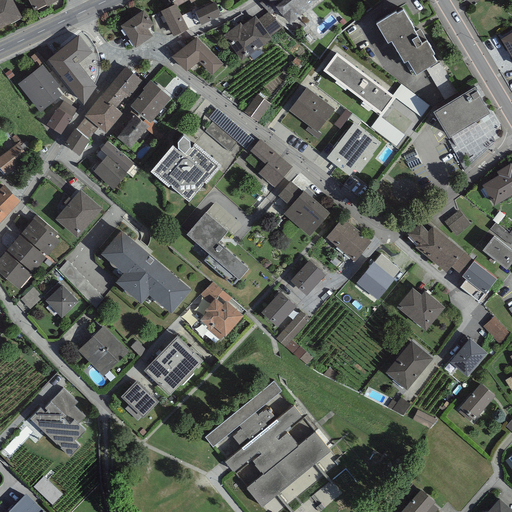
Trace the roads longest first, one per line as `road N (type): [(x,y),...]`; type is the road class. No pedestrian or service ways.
road 1 (residential): [(511,146),(422,218),(379,228),(155,45)]
road 2 (residential): [(104,408),(0,289)]
road 3 (residential): [(511,116),(442,0)]
